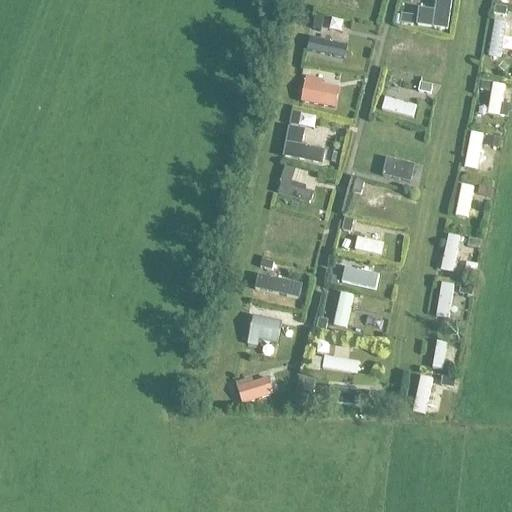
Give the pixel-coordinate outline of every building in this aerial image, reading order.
[(495,50),(503,13),(488,10),(480,47),(495,50)] [(360,23),(312,15),(309,33),(357,41),(360,23)] [(397,56),(402,25),(390,23),(385,54),(397,56)] [(292,84),(341,91),(343,73),(295,67),(292,84)] [(495,107),(499,75),(484,73),(481,106),(495,107)] [(378,88),(375,101),(407,109),(410,96),(378,88)] [(360,146),(371,147),(371,140),(384,141),(386,118),(363,116),(360,146)] [(333,141),(335,123),(286,119),(285,137),(333,141)] [(458,160),(474,161),(477,123),(461,122),(458,160)] [(381,149),(377,165),(405,173),(409,157),(381,149)] [(339,154),(316,152),(314,163),(338,165),(339,154)] [(430,161),(424,178),(470,194),(476,177),(430,161)] [(354,183),(371,188),(374,175),(357,171),(354,183)] [(326,176),(277,175),(277,193),(326,194),(326,176)] [(349,205),(385,212),(388,199),(351,192),(349,205)] [(430,210),(432,198),(409,193),(407,205),(430,210)] [(422,221),(417,238),(465,249),(469,231),(422,221)] [(374,247),(378,234),(350,227),(346,240),(374,247)] [(259,252),(307,247),(305,229),(257,234),(259,252)] [(299,277),(322,269),(318,258),(295,266),(299,277)] [(337,258),(335,275),(368,280),(371,263),(337,258)] [(461,284),(416,265),(409,281),(454,300),(461,284)] [(294,299),(288,281),(242,298),(248,315),(294,299)] [(337,319),(345,290),(334,287),(326,316),(337,319)] [(447,344),(410,312),(398,325),(435,358),(447,344)] [(241,388),(280,358),(269,344),(230,374),(241,388)] [(398,404),(414,395),(390,352),(375,361),(398,404)] [(326,363),(311,353),(284,393),(299,403),(326,363)]
